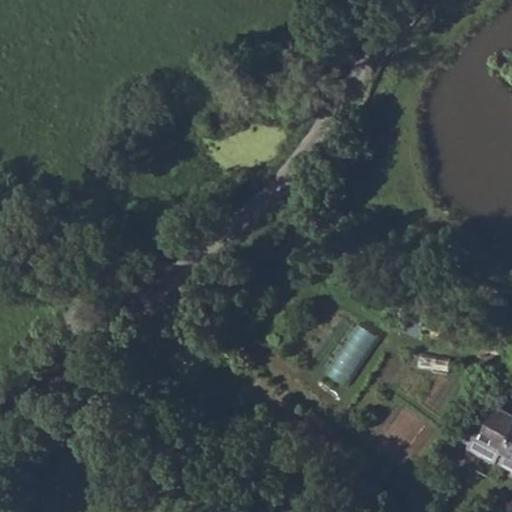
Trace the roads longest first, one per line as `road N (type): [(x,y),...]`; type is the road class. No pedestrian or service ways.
road 1 (unclassified): [(0,454),(118,340),(275,208),(334,131),(412,0)]
road 2 (track): [(511,293),(275,208)]
road 3 (track): [(166,299),(0,232)]
